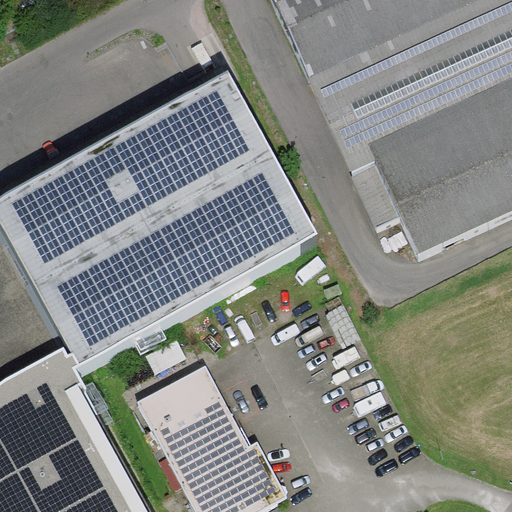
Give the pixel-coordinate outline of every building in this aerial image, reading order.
[(271,0),(308,78),(476,0),(271,0)] [(375,161),(511,97),(511,0),(476,0),(308,78),(352,171),(375,161)] [(0,30),(14,23),(8,11),(0,15),(0,30)] [(227,77),(0,205),(0,238),(75,374),(313,243),(227,77)] [(511,97),(375,161),(399,214),(420,258),(511,215),(511,97)] [(399,214),(375,161),(352,171),(377,224),(399,214)] [(149,511),(75,374),(0,238),(0,511),(149,511)] [(204,364),(133,401),(192,511),(250,511),(276,499),(204,364)]
